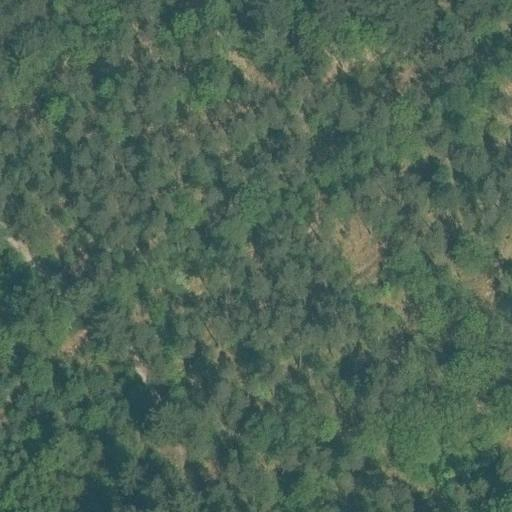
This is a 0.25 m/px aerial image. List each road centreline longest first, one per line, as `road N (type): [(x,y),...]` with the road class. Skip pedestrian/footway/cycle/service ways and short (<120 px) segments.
road 1 (track): [(0,229),(131,362),(168,426),(196,511)]
road 2 (track): [(0,64),(106,0)]
